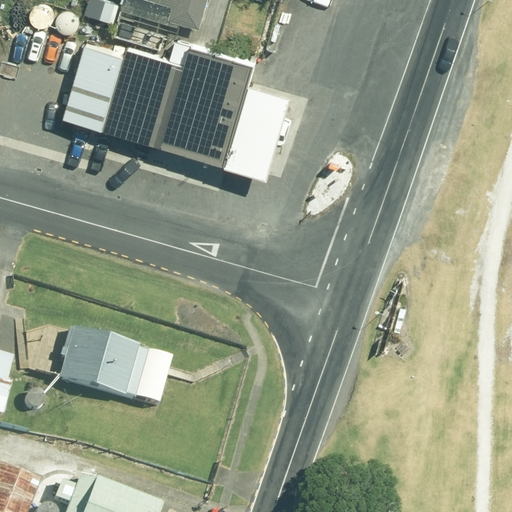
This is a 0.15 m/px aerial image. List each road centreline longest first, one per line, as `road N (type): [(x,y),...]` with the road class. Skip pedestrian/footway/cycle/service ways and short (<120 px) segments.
road 1 (unclassified): [(0,198),(349,297)]
road 2 (secondary): [(449,0),(349,297)]
road 3 (secondary): [(349,297),(275,511)]
